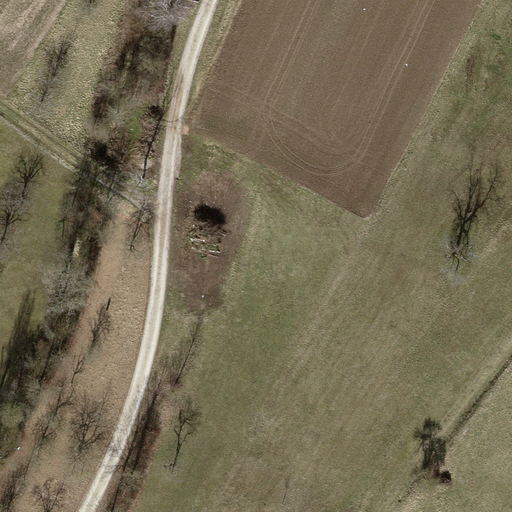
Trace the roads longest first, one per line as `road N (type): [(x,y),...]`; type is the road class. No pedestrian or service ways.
road 1 (track): [(87,511),(147,362),(173,138),(211,0)]
road 2 (track): [(0,103),(166,221)]
